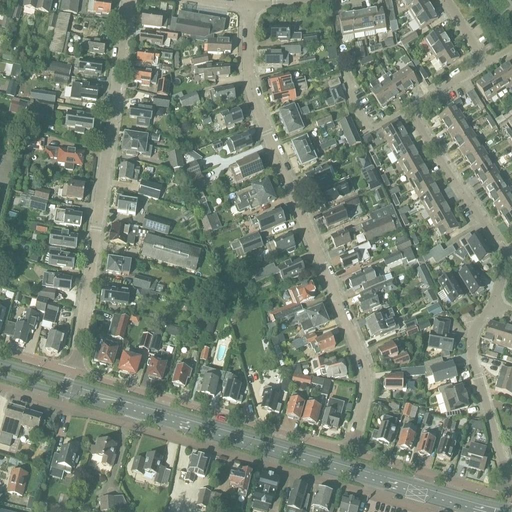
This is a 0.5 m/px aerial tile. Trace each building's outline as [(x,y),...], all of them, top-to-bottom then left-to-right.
[(35,13),(38,0),(25,0),(23,10),(35,13)] [(38,0),(35,13),(48,16),(51,0),(38,0)] [(61,0),(59,14),(76,16),(78,0),(61,0)] [(408,12),(425,1),(424,0),(406,0),(402,3),(408,12)] [(414,21),(431,11),(425,1),(408,12),(414,21)] [(93,13),(93,14),(109,16),(110,4),(95,2),(89,2),(87,13),(93,13)] [(15,8),(12,20),(18,21),(21,9),(15,8)] [(382,10),(371,12),(374,32),(385,30),(382,10)] [(437,20),(431,11),(414,21),(420,31),(437,20)] [(374,32),(371,12),(360,14),(364,34),(374,32)] [(143,15),(142,16),(141,20),(142,21),(141,28),(160,30),(159,32),(165,33),(166,28),(167,17),(160,17),(159,15),(155,14),(154,16),(143,15)] [(179,14),(177,21),(175,35),(176,35),(195,38),(203,39),(223,33),(225,22),(179,14)] [(360,14),(349,16),(353,36),(364,34),(360,14)] [(48,53),(60,56),(70,16),(58,15),(48,53)] [(50,16),(47,29),(53,30),(56,18),(50,16)] [(353,36),(349,16),(338,18),(340,28),(335,29),(337,39),(341,38),(343,45),(354,43),(353,36)] [(4,18),(1,28),(7,30),(10,19),(4,18)] [(169,34),(175,35),(177,21),(171,20),(170,29),(169,34)] [(299,37),(293,37),(293,29),(288,29),(271,29),(271,42),(280,42),(280,43),(288,43),(300,43),(299,37)] [(429,51),(446,40),(441,31),(423,42),(429,51)] [(165,33),(159,32),(155,32),(154,36),(141,34),(139,45),(154,47),(163,48),(164,41),(176,43),(176,35),(175,35),(169,34),(165,33)] [(414,34),(406,38),(410,44),(417,39),(414,34)] [(316,36),(302,38),(303,45),(316,44),(316,36)] [(410,44),(406,38),(399,43),(406,53),(410,51),(406,46),(410,44)] [(394,46),(393,40),(384,41),(385,48),(394,46)] [(452,50),(446,40),(429,51),(435,61),(452,50)] [(208,41),(207,55),(222,56),(222,54),(230,54),(230,47),(230,42),(208,41)] [(87,54),(103,56),(104,45),(89,43),(83,42),(81,53),(87,54)] [(374,54),(382,51),(380,45),(372,48),(374,54)] [(355,51),(357,61),(364,60),(362,50),(355,51)] [(452,50),(435,61),(441,70),(458,59),(452,50)] [(3,52),(1,60),(10,62),(12,55),(3,52)] [(161,53),(160,61),(171,62),(172,54),(161,53)] [(273,55),(265,55),(265,58),(264,58),(264,60),(265,61),(266,67),(281,67),(288,67),(288,64),(286,64),(286,59),(289,59),(289,53),(281,53),(273,53),(273,55)] [(151,68),(156,69),(158,56),(138,54),(137,64),(144,65),(144,66),(150,67),(150,66),(151,66),(151,68)] [(192,62),(193,67),(207,64),(205,57),(192,60),(192,62)] [(297,62),(299,68),(315,65),(314,58),(297,62)] [(361,67),(372,63),(370,58),(359,62),(361,67)] [(78,73),(100,76),(101,65),(80,62),(78,73)] [(44,71),(69,76),(71,68),(46,63),(44,71)] [(21,67),(13,65),(10,77),(12,78),(11,82),(17,84),(21,67)] [(418,86),(411,76),(416,74),(410,65),(406,68),(406,69),(397,75),(408,92),(418,86)] [(205,68),(206,69),(203,69),(203,70),(193,71),(194,77),(197,77),(197,78),(203,77),(204,84),(215,83),(215,79),(228,78),(228,68),(222,69),(222,66),(213,66),(213,67),(205,68)] [(505,91),(511,86),(511,80),(504,67),(494,73),(505,91)] [(31,70),(22,68),(19,82),(27,84),(31,70)] [(145,86),(145,85),(149,85),(155,86),(157,75),(151,74),(136,72),(134,83),(138,84),(138,85),(145,86)] [(494,73),(485,79),(496,97),(505,91),(494,73)] [(388,80),(388,81),(399,98),(408,92),(397,75),(392,78),(389,74),(385,76),(388,80)] [(269,88),(270,88),(270,89),(272,89),(273,92),(291,88),(297,86),(302,85),(301,79),(289,82),(288,75),(283,76),(275,78),(275,80),(268,81),(269,83),(267,83),(269,88)] [(486,103),(496,97),(485,79),(476,85),(486,103)] [(327,85),(329,90),(339,86),(338,81),(327,85)] [(379,87),(379,86),(375,81),(369,86),(372,91),(369,93),(380,110),(390,104),(379,87)] [(390,104),(399,98),(388,81),(379,86),(379,87),(390,104)] [(169,85),(157,83),(155,97),(167,99),(169,85)] [(32,101),(35,102),(35,101),(47,103),(48,95),(33,93),(34,88),(20,86),(18,100),(32,102),(32,101)] [(74,86),(72,99),(95,103),(97,90),(88,89),(88,87),(82,86),(82,87),(74,86)] [(339,87),(329,91),(335,106),(345,102),(339,87)] [(272,103),(274,103),(274,104),(280,102),(281,104),(289,102),(289,101),(294,100),(291,88),(273,92),(274,96),(272,96),(272,97),(271,98),(272,103)] [(216,105),(216,106),(234,102),(231,89),(221,91),(221,90),(213,91),(213,92),(208,93),(211,107),(216,105)] [(178,101),(183,99),(181,95),(171,99),(173,103),(178,101)] [(195,95),(183,99),(178,101),(182,112),(199,105),(195,95)] [(8,112),(24,116),(27,105),(19,103),(19,102),(12,100),(8,112)] [(169,102),(153,100),(152,109),(168,111),(169,102)] [(35,102),(33,116),(42,117),(42,113),(53,114),(54,104),(35,101),(35,102)] [(283,125),(298,120),(297,118),(301,116),(297,107),(279,114),(283,125)] [(444,127),(461,116),(455,107),(438,118),(444,127)] [(144,121),(150,122),(151,111),(145,110),(145,109),(136,108),(135,110),(130,109),(129,119),(136,120),(135,123),(143,124),(144,121)] [(215,119),(217,125),(214,126),(213,128),(215,132),(216,133),(220,131),(220,132),(241,124),(241,123),(242,121),(241,118),(239,117),(237,111),(228,115),(227,113),(220,116),(220,117),(215,119)] [(76,115),(72,114),(70,129),(91,132),(93,119),(83,117),(83,116),(76,115)] [(467,125),(461,116),(444,127),(450,136),(467,125)] [(329,117),(314,123),(317,130),(332,124),(329,117)] [(208,119),(200,122),(203,128),(211,125),(208,119)] [(299,122),(298,120),(283,125),(288,137),(303,131),(300,126),(305,124),(303,120),(299,122)] [(355,132),(350,120),(339,125),(344,136),(355,132)] [(387,144),(404,134),(399,124),(381,134),(387,144)] [(467,125),(450,136),(455,146),(473,134),(467,125)] [(355,132),(344,137),(349,149),(360,144),(355,132)] [(392,153),(410,143),(404,134),(387,144),(392,153)] [(479,144),(473,134),(455,146),(461,155),(479,144)] [(230,142),(225,144),(230,156),(235,154),(252,147),(246,135),(237,139),(236,137),(229,140),(230,142)] [(122,138),(121,144),(144,147),(145,139),(125,136),(125,138),(122,138)] [(25,150),(43,152),(44,141),(26,138),(25,150)] [(296,157),(311,151),(310,148),(314,147),(312,143),(308,144),(306,139),(291,145),(296,157)] [(219,143),(211,146),(214,153),(222,150),(219,143)] [(415,153),(410,143),(392,153),(397,163),(415,153)] [(151,148),(144,147),(121,144),(120,150),(123,150),(122,153),(126,153),(125,156),(150,159),(151,148)] [(467,164),(484,153),(479,144),(461,155),(467,164)] [(65,165),(65,167),(64,172),(72,173),(72,168),(72,166),(81,167),(83,154),(71,152),(59,151),(58,151),(58,152),(45,150),(45,152),(44,152),(43,158),(57,160),(56,161),(56,163),(65,165)] [(311,151),(296,157),(301,168),(315,162),(313,157),(317,155),(316,151),(311,153),(311,151)] [(173,171),(173,174),(183,172),(180,153),(167,155),(169,172),(173,171)] [(420,162),(415,153),(397,163),(403,172),(420,162)] [(490,162),(484,153),(467,164),(473,173),(490,162)] [(371,167),(366,156),(365,155),(355,159),(360,172),(363,170),(363,171),(371,167)] [(232,177),(259,166),(256,158),(229,169),(232,177)] [(426,172),(420,162),(403,172),(408,182),(426,172)] [(490,162),(473,173),(479,183),(496,171),(490,162)] [(188,180),(200,175),(195,163),(183,168),(188,180)] [(126,166),(125,168),(120,167),(118,181),(136,183),(139,171),(139,169),(133,168),(131,166),(126,166)] [(259,166),(232,177),(235,185),(262,174),(259,166)] [(314,174),(305,177),(310,189),(325,182),(329,180),(324,168),(320,170),(319,169),(313,172),(314,174)] [(502,181),(496,171),(479,183),(484,192),(502,181)] [(370,185),(367,186),(370,194),(381,189),(373,172),(366,176),(370,185)] [(431,181),(426,172),(408,182),(413,191),(431,181)] [(200,175),(188,180),(193,192),(205,187),(200,175)] [(136,195),(156,201),(161,187),(140,180),(136,195)] [(431,181),(413,191),(419,201),(436,191),(431,181)] [(490,201),(508,190),(502,181),(484,192),(490,201)] [(247,195),(250,201),(270,193),(269,189),(270,188),(269,184),(267,184),(266,183),(252,189),(254,193),(252,194),(251,193),(247,195)] [(350,197),(349,196),(353,195),(349,183),(345,185),(344,184),(335,188),(335,186),(328,189),(328,191),(321,194),(326,207),(331,205),(332,206),(343,202),(342,200),(350,197)] [(61,196),(66,197),(66,199),(82,201),(83,186),(68,184),(68,189),(62,188),(61,196)] [(49,193),(36,190),(34,198),(47,202),(49,193)] [(511,200),(511,196),(508,190),(490,201),(496,210),(511,200)] [(442,200),(436,191),(419,201),(424,210),(442,200)] [(271,195),(270,193),(250,201),(244,203),(240,205),(236,207),(234,208),(236,214),(239,215),(244,213),(245,210),(249,209),(250,212),(256,210),(274,203),(274,201),(275,199),(273,195),(271,195)] [(17,207),(29,210),(31,199),(20,196),(17,207)] [(116,197),(114,210),(120,211),(119,215),(134,217),(135,213),(136,213),(138,200),(116,197)] [(199,206),(206,203),(204,198),(197,201),(199,206)] [(31,199),(29,210),(44,214),(47,203),(31,199)] [(357,199),(344,204),(346,212),(360,207),(357,199)] [(442,200),(424,210),(429,220),(447,210),(442,200)] [(511,213),(511,200),(496,210),(502,220),(511,213)] [(210,215),(206,204),(197,208),(201,218),(210,215)] [(372,215),(377,225),(377,224),(382,236),(394,231),(395,233),(401,231),(391,207),(378,212),(372,215)] [(324,222),(322,223),(324,228),(326,227),(327,230),(346,222),(349,221),(345,210),(342,212),(341,211),(322,219),(324,222)] [(453,219),(447,210),(429,220),(435,229),(453,219)] [(278,212),(262,218),(262,219),(258,220),(263,233),(267,231),(267,232),(284,225),(278,212)] [(65,214),(60,214),(58,226),(63,226),(63,227),(79,229),(81,217),(72,215),(72,214),(65,213),(65,214)] [(511,226),(511,213),(502,220),(508,229),(511,226)] [(211,217),(200,221),(204,231),(215,227),(211,217)] [(453,219),(435,229),(440,239),(458,229),(453,219)] [(154,222),(152,232),(167,236),(170,227),(154,222)] [(146,241),(147,239),(149,231),(127,225),(126,230),(111,228),(109,244),(125,246),(133,247),(134,238),(146,241)] [(46,228),(36,226),(35,233),(45,235),(46,228)] [(48,247),(54,247),(74,250),(76,238),(68,237),(68,235),(61,234),(61,235),(50,233),(48,247)] [(347,237),(345,233),(331,239),(335,250),(350,244),(349,243),(355,241),(353,235),(347,237)] [(397,255),(399,254),(410,249),(410,250),(411,249),(408,242),(404,244),(400,234),(390,238),(394,248),(397,255)] [(472,241),(469,235),(459,242),(470,260),(475,257),(479,263),(481,262),(482,264),(489,259),(488,257),(491,256),(485,247),(486,247),(483,243),(479,237),(472,241)] [(241,249),(259,242),(257,236),(238,243),(241,249)] [(294,252),(293,249),(294,249),(289,237),(272,243),(272,244),(268,246),(273,257),(277,255),(277,256),(285,252),(287,255),(287,256),(289,256),(293,254),(294,252)] [(200,254),(147,239),(146,241),(141,257),(194,273),(200,254)] [(241,249),(241,250),(243,256),(262,248),(259,242),(241,249)] [(439,247),(421,258),(424,264),(432,260),(435,265),(447,259),(439,247)] [(48,266),(51,267),(56,268),(72,270),(73,258),(65,257),(65,255),(59,254),(60,251),(45,249),(44,253),(46,253),(43,264),(48,265),(48,266)] [(399,254),(401,261),(412,256),(410,250),(410,249),(399,254)] [(353,253),(346,256),(347,257),(339,260),(344,271),(358,265),(363,263),(359,253),(354,255),(353,253)] [(399,254),(397,255),(383,261),(386,267),(401,261),(399,254)] [(131,264),(122,263),(108,260),(106,274),(120,276),(120,274),(130,276),(131,264)] [(299,278),(298,276),(304,273),(299,262),(290,266),(289,264),(284,267),(285,268),(277,271),(276,269),(275,270),(273,266),(251,275),(255,283),(256,284),(279,274),(282,282),(289,279),(290,282),(299,278)] [(423,284),(430,281),(424,267),(415,272),(421,285),(423,284)] [(470,268),(459,276),(472,297),(476,294),(478,295),(483,292),(482,290),(483,290),(478,281),(476,277),(475,277),(470,268)] [(349,282),(352,291),(353,291),(353,293),(359,290),(358,289),(366,286),(366,285),(372,283),(375,288),(385,284),(382,278),(374,282),(370,271),(361,275),(361,274),(353,277),(354,280),(349,282)] [(55,277),(50,276),(47,290),(69,292),(70,280),(61,279),(62,277),(55,276),(55,277)] [(446,299),(447,298),(451,305),(463,297),(450,276),(438,283),(443,292),(442,293),(446,299)] [(132,288),(144,292),(148,293),(151,283),(151,282),(135,277),(132,288)] [(385,284),(375,288),(370,290),(373,295),(366,298),(367,299),(358,303),(363,315),(378,309),(380,313),(390,309),(388,304),(383,306),(378,295),(392,290),(388,283),(385,284)] [(288,292),(292,302),(294,307),(299,305),(300,306),(314,300),(312,295),(314,294),(311,286),(298,291),(296,289),(288,292)] [(144,292),(132,288),(130,294),(142,298),(144,292)] [(36,299),(53,302),(55,292),(38,289),(36,299)] [(102,303),(118,305),(127,307),(129,293),(120,292),(120,291),(114,290),(114,292),(104,290),(102,303)] [(430,305),(438,301),(432,291),(424,294),(430,305)] [(38,300),(34,312),(44,314),(45,312),(47,304),(47,302),(38,300)] [(442,313),(437,304),(429,308),(434,317),(442,313)] [(271,324),(293,315),(290,306),(268,316),(271,324)] [(304,325),(324,317),(320,310),(307,315),(297,319),(300,327),(304,325)] [(54,326),(56,315),(45,312),(44,314),(42,323),(54,326)] [(198,321),(202,321),(204,318),(204,314),(201,312),(197,313),(195,315),(195,319),(198,321)] [(17,321),(16,326),(6,323),(2,337),(13,340),(12,343),(18,344),(18,346),(23,347),(23,345),(25,346),(28,332),(33,333),(38,316),(25,313),(22,322),(17,321)] [(369,331),(384,325),(383,322),(388,320),(386,313),(372,318),(373,321),(366,324),(369,331)] [(121,317),(115,339),(123,341),(129,319),(121,317)] [(324,317),(304,325),(307,333),(313,330),(314,330),(327,325),(324,317)] [(430,329),(427,321),(417,326),(420,333),(430,329)] [(432,334),(430,333),(428,349),(451,353),(451,349),(453,348),(454,343),(453,342),(453,337),(446,336),(446,333),(447,333),(449,323),(435,321),(432,334)] [(412,322),(403,325),(405,331),(414,327),(412,322)] [(493,346),(499,326),(489,323),(483,342),(493,346)] [(385,329),(384,325),(369,331),(372,339),(380,336),(381,338),(394,333),(391,326),(385,329)] [(499,326),(493,346),(504,349),(510,329),(499,326)] [(415,328),(404,332),(407,339),(418,334),(415,328)] [(50,331),(45,352),(56,355),(59,346),(61,346),(63,339),(62,339),(63,335),(50,331)] [(308,347),(307,346),(305,341),(302,335),(301,335),(300,333),(294,335),(296,340),(298,340),(299,341),(292,345),(295,352),(308,347)] [(314,337),(305,341),(307,346),(309,345),(312,351),(313,351),(315,356),(319,354),(319,355),(334,349),(329,336),(316,342),(314,337)] [(152,339),(151,343),(149,350),(157,353),(160,341),(152,339)] [(149,350),(151,343),(140,340),(138,346),(140,346),(139,350),(148,353),(149,350)] [(99,341),(95,354),(93,362),(98,363),(98,364),(99,364),(99,365),(105,367),(105,366),(111,368),(115,352),(115,351),(117,346),(99,341)] [(387,348),(378,351),(383,364),(392,360),(394,367),(400,365),(401,366),(409,363),(405,354),(396,358),(394,351),(400,349),(397,342),(391,344),(386,346),(387,348)] [(202,349),(199,361),(205,362),(208,351),(202,349)] [(124,353),(123,357),(119,372),(134,376),(138,361),(137,360),(138,356),(133,355),(132,355),(124,353)] [(160,359),(153,357),(152,362),(147,378),(160,382),(165,366),(164,365),(167,356),(161,354),(160,359)] [(441,360),(423,365),(424,380),(432,378),(434,385),(456,379),(455,377),(457,376),(456,372),(454,371),(452,365),(444,368),(443,367),(440,368),(438,361),(441,360)] [(335,363),(324,366),(327,379),(332,378),(333,380),(338,378),(339,379),(345,377),(345,375),(342,363),(336,364),(335,363)] [(191,368),(178,364),(176,369),(171,385),(184,388),(186,380),(188,380),(190,373),(191,368)] [(423,369),(411,370),(411,378),(424,377),(423,369)] [(511,384),(511,373),(510,373),(500,370),(497,381),(511,384)] [(218,377),(212,375),(210,379),(204,378),(201,388),(197,387),(195,393),(200,394),(200,395),(213,398),(218,382),(217,381),(218,377)] [(385,391),(401,392),(405,392),(405,384),(406,377),(401,377),(394,376),(394,378),(385,378),(385,391)] [(302,377),(301,384),(310,386),(312,379),(302,377)] [(235,381),(228,379),(227,384),(226,384),(222,401),(235,404),(240,405),(242,399),(237,397),(240,387),(233,386),(235,381)] [(288,394),(291,383),(282,380),(279,392),(288,394)] [(323,395),(328,396),(330,383),(323,381),(322,387),(324,387),(323,395)] [(511,384),(497,381),(494,391),(511,396),(511,384)] [(443,405),(466,399),(464,394),(463,395),(461,388),(452,391),(451,386),(437,390),(439,396),(440,395),(443,405)] [(272,390),(264,388),(263,393),(261,399),(263,399),(260,410),(273,413),(278,415),(280,407),(275,405),(278,397),(271,395),(272,390)] [(304,399),(292,395),(291,401),(290,401),(286,417),(298,421),(303,404),(302,404),(304,399)] [(466,399),(443,405),(446,415),(445,415),(446,421),(452,422),(460,418),(458,412),(467,409),(465,403),(467,402),(466,399)] [(307,406),(302,422),(314,426),(319,409),(320,404),(308,401),(307,406)] [(399,406),(389,404),(387,410),(398,412),(399,406)] [(342,410),(327,405),(326,411),(325,411),(320,428),(329,431),(330,429),(336,430),(340,419),(339,419),(342,410)] [(412,408),(405,406),(402,417),(408,420),(410,414),(416,415),(417,410),(411,409),(412,408)] [(0,434),(1,435),(12,438),(17,440),(20,428),(37,433),(38,430),(42,432),(45,424),(40,423),(42,418),(24,413),(7,408),(4,418),(0,432),(0,434)] [(422,425),(428,427),(431,416),(425,414),(422,425)] [(384,416),(382,422),(381,426),(380,426),(378,434),(373,433),(371,440),(376,441),(375,442),(388,446),(391,435),(393,435),(394,430),(397,420),(384,416)] [(451,423),(445,421),(442,431),(449,433),(451,423)] [(403,428),(402,433),(397,448),(410,452),(412,442),(414,443),(415,436),(414,436),(416,431),(403,428)] [(423,433),(421,438),(417,454),(429,457),(432,448),(433,448),(435,442),(433,442),(435,437),(423,433)] [(449,439),(442,437),(441,442),(435,459),(449,463),(457,436),(450,434),(449,439)] [(0,445),(9,449),(12,438),(1,435),(0,437),(0,445)] [(97,441),(95,448),(89,446),(86,455),(103,459),(101,465),(112,468),(115,458),(113,457),(116,447),(97,441)] [(471,459),(468,468),(482,473),(485,463),(484,462),(486,458),(483,457),(485,450),(470,446),(467,458),(471,459)] [(54,456),(52,464),(50,470),(63,473),(70,475),(71,471),(73,465),(76,465),(78,460),(75,459),(76,454),(61,449),(59,457),(54,456)] [(145,463),(135,460),(132,474),(142,477),(143,473),(156,476),(154,484),(160,486),(165,470),(159,468),(161,460),(147,456),(145,463)] [(209,462),(192,457),(187,474),(185,482),(192,484),(194,476),(204,479),(209,462)] [(27,475),(12,472),(7,494),(22,498),(27,475)] [(242,476),(232,473),(229,487),(238,489),(237,493),(238,494),(236,499),(245,500),(246,496),(251,476),(250,476),(249,473),(245,472),(243,474),(242,474),(242,476)] [(279,480),(262,475),(257,491),(258,491),(255,499),(272,504),(277,489),(279,490),(280,486),(278,485),(279,480)] [(287,510),(296,511),(299,511),(300,509),(302,505),(307,489),(294,485),(289,501),(290,501),(287,510)] [(311,509),(318,511),(317,511),(321,511),(327,494),(317,490),(311,509)] [(200,492),(196,507),(206,509),(210,494),(200,492)] [(211,494),(208,506),(216,508),(219,496),(211,494)] [(321,511),(333,511),(334,508),(330,506),(333,495),(327,494),(321,511)] [(63,497),(59,511),(60,511),(70,511),(74,499),(63,497)] [(99,500),(100,511),(115,511),(128,511),(122,498),(99,500)] [(348,511),(351,501),(344,499),(340,511),(348,511)] [(351,501),(348,511),(356,511),(359,503),(351,501)]
